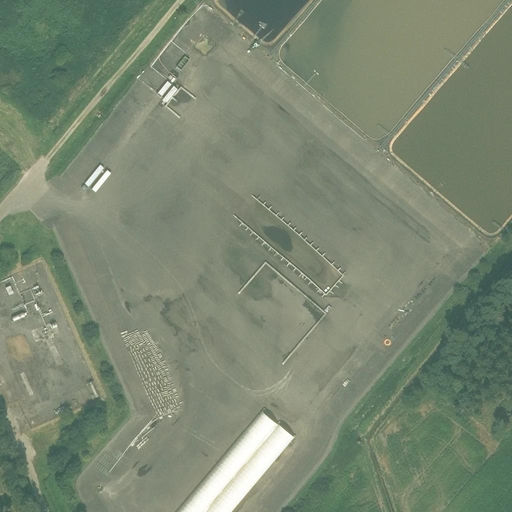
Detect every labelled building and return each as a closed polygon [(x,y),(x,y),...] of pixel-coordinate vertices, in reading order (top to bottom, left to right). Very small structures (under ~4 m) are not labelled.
[(161,97),(171,85),(163,78),(156,85),(160,89),(157,93),(161,97)] [(169,102),(180,90),(175,86),(164,98),(169,102)] [(85,183),(96,192),(112,174),(101,164),(85,183)] [(76,392),(79,404),(91,400),(88,388),(76,392)] [(260,408),(177,511),(231,511),(294,435),(260,408)] [(114,511),(111,500),(103,502),(106,511),(114,511)]
